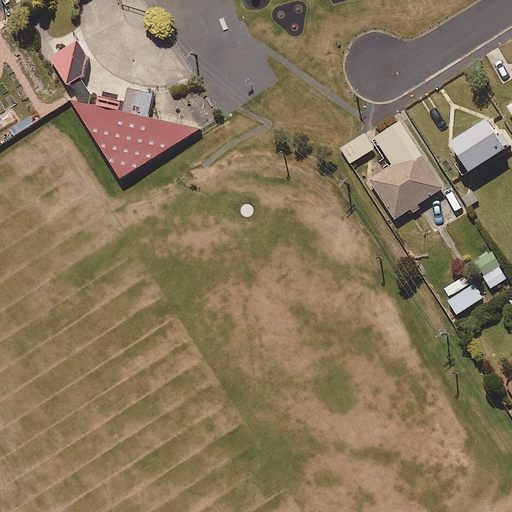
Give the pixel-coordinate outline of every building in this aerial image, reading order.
[(77,39),(48,57),(66,85),(83,75),(87,55),(77,39)] [(96,105),(70,99),(119,177),(197,128),(149,117),(154,93),(127,87),(124,102),(98,96),(96,105)] [(510,153),(491,122),(452,146),(472,177),(510,153)] [(445,190),(403,123),(376,139),(394,168),(373,181),(398,220),(445,190)] [(376,150),(366,134),(342,148),(352,164),(376,150)] [(508,281),(495,255),(480,262),(493,289),(508,281)] [(485,300),(476,286),(450,302),(459,316),(485,300)]
